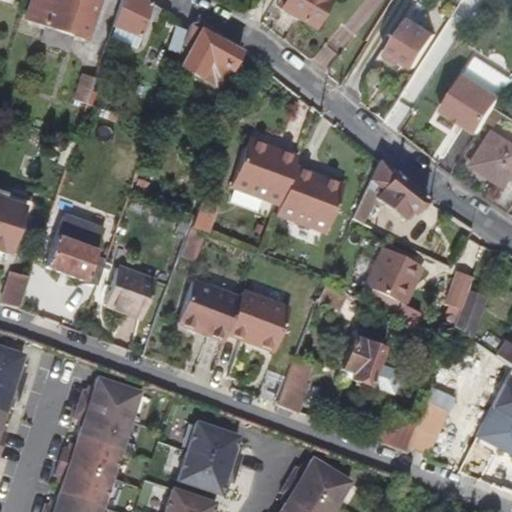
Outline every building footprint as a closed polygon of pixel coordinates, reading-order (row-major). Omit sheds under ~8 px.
[(86,0),(33,0),(26,21),(49,30),(44,45),(69,55),(75,39),(82,42),(96,3),(86,0)] [(137,0),(121,0),(105,50),(130,59),(137,38),(149,6),(137,0)] [(311,33),(329,0),(279,0),(273,11),(311,33)] [(414,69),(435,35),(409,19),(385,58),(396,65),(399,60),(414,69)] [(219,90),(238,55),(188,28),(183,43),(191,47),(180,68),(219,90)] [(511,79),(477,58),(465,77),(501,98),(511,80),(511,79)] [(85,105),(94,81),(80,77),(72,100),(85,105)] [(494,109),(501,98),(465,77),(443,111),(479,134),(494,109)] [(94,81),(85,105),(93,108),(101,83),(94,81)] [(511,143),(495,133),(473,165),(507,189),(510,183),(511,180),(511,143)] [(291,169),(294,161),(279,155),(277,160),(269,157),(270,152),(246,143),(229,189),(278,207),(291,169)] [(422,199),(376,162),(350,218),(360,224),(374,200),(400,220),(405,213),(410,217),(422,199)] [(323,233),(340,187),(291,169),(278,207),(274,217),(323,233)] [(136,213),(139,204),(126,199),(122,208),(136,213)] [(204,235),(215,207),(198,200),(191,219),(188,229),(203,234),(204,235)] [(0,213),(0,254),(6,257),(19,220),(0,213)] [(94,287),(100,269),(89,265),(99,237),(57,222),(42,269),(94,287)] [(191,264),(203,234),(188,229),(177,258),(191,264)] [(401,306),(419,269),(382,251),(364,289),(370,292),(363,305),(392,318),(398,305),(401,306)] [(141,320),(155,282),(116,268),(103,305),(141,320)] [(0,308),(13,312),(25,278),(8,272),(0,295),(0,308)] [(458,310),(465,291),(469,279),(456,272),(445,304),(458,310)] [(223,336),(237,301),(189,283),(173,325),(221,343),(223,336)] [(254,299),(270,305),(275,291),(259,285),(254,299)] [(322,285),(315,302),(336,312),(343,295),(322,285)] [(483,301),(465,291),(458,310),(451,329),(464,338),(483,301)] [(285,313),(285,311),(270,305),(254,299),(240,293),(237,301),(223,336),(269,354),(279,326),(285,313)] [(285,313),(279,326),(291,331),(296,317),(285,313)] [(395,376),(374,368),(382,345),(353,334),(340,372),(350,375),(347,382),(388,396),(395,376)] [(511,344),(509,349),(503,345),(494,359),(504,365),(506,367),(511,370),(511,344)] [(17,366),(20,357),(0,349),(0,382),(20,389),(24,375),(21,374),(15,372),(17,366)] [(292,413),(303,384),(299,382),(305,365),(290,359),(282,380),(271,406),(292,413)] [(511,370),(506,367),(498,383),(511,390),(511,370)] [(433,371),(412,426),(410,432),(413,432),(407,449),(425,456),(447,399),(432,393),(440,373),(433,371)] [(255,400),(271,406),(282,380),(266,373),(255,400)] [(127,424),(137,396),(95,381),(92,390),(90,396),(85,394),(81,393),(76,407),(127,424)] [(15,403),(20,389),(0,382),(0,415),(1,415),(4,405),(6,400),(11,401),(15,403)] [(485,408),(511,422),(511,390),(498,383),(485,408)] [(118,453),(127,424),(76,407),(72,421),(75,422),(80,424),(79,430),(76,438),(118,453)] [(511,440),(511,422),(485,408),(477,423),(493,431),(490,437),(503,443),(506,437),(511,440)] [(407,449),(413,432),(410,432),(412,426),(382,414),(371,443),(405,455),(407,449)] [(234,448),(237,439),(194,425),(185,454),(236,471),(240,457),(237,456),(232,454),(234,448)] [(108,481),(118,453),(76,438),(73,447),(71,453),(66,451),(62,450),(57,464),(108,481)] [(231,485),(236,471),(185,454),(175,483),(217,497),(220,488),(222,482),(227,484),(231,485)] [(332,511),(349,485),(310,460),(305,469),(301,474),(297,472),(293,469),(285,481),(332,511)] [(98,510),(108,481),(57,464),(52,478),(56,479),(61,481),(59,487),(56,496),(98,510)] [(331,511),(332,511),(285,481),(277,494),(281,496),(286,499),(283,504),(277,511),(331,511)] [(209,511),(211,506),(169,491),(161,511),(209,511)] [(97,511),(98,510),(56,496),(53,504),(51,510),(46,509),(42,507),(40,511),(97,511)]
